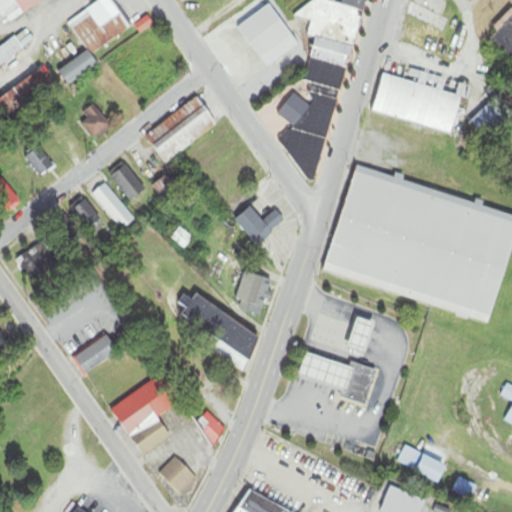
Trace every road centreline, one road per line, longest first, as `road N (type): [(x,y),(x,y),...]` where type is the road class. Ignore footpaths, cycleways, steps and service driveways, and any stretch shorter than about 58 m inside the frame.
road 1 (primary): [(203,511),(246,427),(319,218)]
road 2 (residential): [(165,511),(0,282)]
road 3 (primary): [(158,0),(319,218)]
road 4 (residential): [(0,235),(207,70)]
road 5 (primary): [(319,218),(381,0)]
